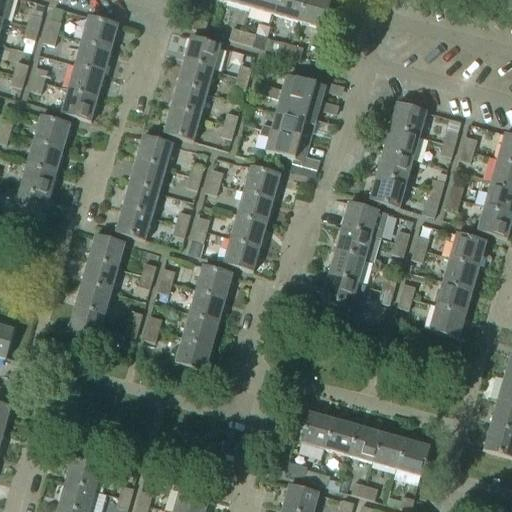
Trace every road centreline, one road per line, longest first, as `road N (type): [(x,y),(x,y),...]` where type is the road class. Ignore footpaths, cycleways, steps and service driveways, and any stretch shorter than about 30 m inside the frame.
road 1 (residential): [(240,511),(246,372),(321,195),(378,0)]
road 2 (residential): [(5,511),(44,365)]
